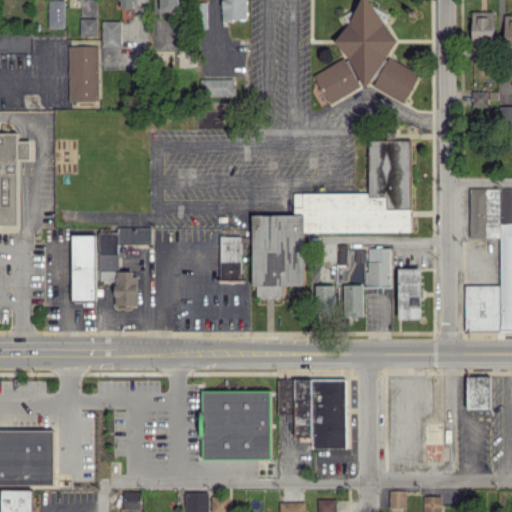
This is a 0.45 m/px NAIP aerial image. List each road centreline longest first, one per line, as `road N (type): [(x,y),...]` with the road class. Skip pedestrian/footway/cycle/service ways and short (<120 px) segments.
road 1 (primary): [(114,353),(511,354)]
road 2 (residential): [(447,0),(451,354)]
road 3 (residential): [(371,355),(370,511)]
